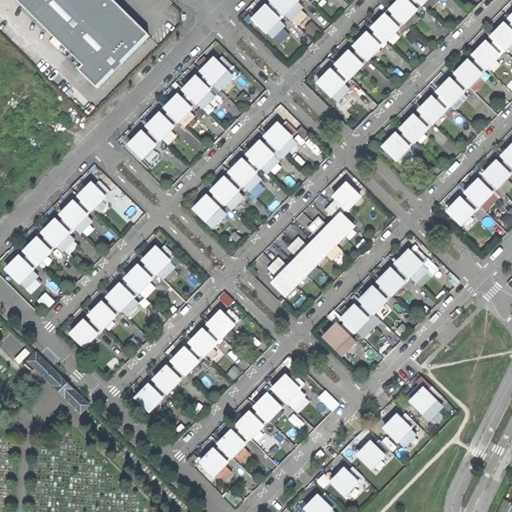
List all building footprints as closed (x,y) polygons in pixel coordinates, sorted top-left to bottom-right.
[(18,0),(85,66),(80,71),(98,89),(150,37),(112,0),(18,0)] [(274,0),(272,3),(286,18),(288,16),(300,4),(301,3),(298,0),(274,0)] [(402,0),(398,4),(391,11),(406,26),(407,25),(418,15),(421,12),(408,0),(402,0)] [(415,0),(424,8),(425,7),(432,0),(415,0)] [(442,2),(439,0),(432,0),(425,7),(431,13),(442,2)] [(306,9),(300,4),(288,16),(293,21),(306,9)] [(261,14),(254,21),(269,36),(270,35),(283,22),(268,6),(261,14)] [(379,23),(373,29),(388,44),(391,41),(400,33),(402,30),(387,15),(379,23)] [(422,19),(418,15),(407,25),(412,30),(422,19)] [(306,28),(315,37),(322,30),(314,21),(306,28)] [(287,27),(283,22),(270,35),(275,39),(287,27)] [(492,38),(506,53),(511,47),(511,29),(507,24),(499,31),(492,38)] [(362,40),(355,48),(370,63),(373,60),(381,51),(384,48),(369,33),(362,40)] [(403,36),(400,33),(391,41),(394,45),(403,36)] [(474,57),(489,71),(503,57),(489,42),(481,50),(474,57)] [(344,59),(337,66),(352,81),(366,66),(351,51),(344,59)] [(385,54),(381,51),(373,60),(376,63),(385,54)] [(208,67),(202,73),(216,87),(231,73),(217,58),(208,67)] [(456,75),(471,90),(485,75),(471,61),(464,67),(456,75)] [(326,78),(319,85),(334,100),(335,99),(347,86),(348,85),(333,70),(326,78)] [(236,78),(231,73),(216,87),(222,92),(236,78)] [(190,85),(184,91),(199,106),(200,105),(213,93),(214,92),(198,77),(190,85)] [(438,93),(453,108),(454,107),(466,96),(467,94),(453,79),(445,86),(438,93)] [(352,91),(347,86),(335,99),(340,103),(352,91)] [(217,97),(213,93),(200,105),(205,110),(217,97)] [(173,103),(166,110),(180,125),(195,111),(181,96),(173,103)] [(470,99),(466,96),(454,107),(458,111),(470,99)] [(420,112),(435,127),(449,113),(434,98),(428,104),(420,112)] [(155,122),(149,128),(163,143),(177,129),(163,114),(155,122)] [(409,123),(402,130),(417,145),(421,141),(426,136),(431,131),(417,116),(409,123)] [(289,123),(284,127),(294,137),(299,133),(289,123)] [(266,138),(281,153),(282,152),(295,139),(294,137),(284,127),(280,124),(272,131),(266,138)] [(138,139),(130,147),(145,162),(160,148),(145,132),(138,139)] [(391,141),(384,148),(398,164),(399,163),(412,150),(413,150),(398,134),(391,141)] [(299,144),(295,139),(282,152),(287,157),(299,144)] [(248,156),(263,171),(264,170),(277,158),(278,157),(263,141),(256,149),(248,156)] [(502,158),(511,167),(511,147),(510,150),(502,158)] [(417,156),(412,150),(399,163),(404,168),(417,156)] [(282,163),(277,158),(264,170),(269,175),(282,163)] [(230,174),(246,189),(247,188),(259,176),(260,175),(245,160),(238,167),(230,174)] [(484,176),(499,191),(500,190),(510,180),(511,177),(511,173),(499,161),(491,169),(484,176)] [(264,180),(259,176),(247,188),(251,193),(264,180)] [(213,192),(228,207),(229,206),(241,194),(242,193),(227,178),(221,185),(213,192)] [(474,187),(467,194),(482,209),(485,206),(491,199),(496,195),(481,180),(474,187)] [(511,190),(511,182),(510,180),(500,190),(506,196),(511,190)] [(80,198),(95,213),(109,198),(98,187),(94,183),(87,191),(80,198)] [(102,183),(98,187),(109,198),(113,193),(102,183)] [(347,211),(350,213),(364,199),(349,184),(340,193),(335,198),(337,201),(347,211)] [(246,198),(241,194),(229,206),(233,211),(246,198)] [(202,203),(195,210),(209,224),(223,210),(209,196),(202,203)] [(456,206),(449,213),(463,228),(466,225),(473,217),(478,213),(463,198),(456,206)] [(496,204),(491,199),(485,206),(489,210),(496,204)] [(337,201),(332,205),(343,215),(343,214),(347,211),(337,201)] [(68,209),(61,216),(77,232),(78,230),(90,218),(91,217),(76,202),(68,209)] [(327,211),(337,221),(343,215),(332,205),(330,208),(327,211)] [(229,216),(223,210),(209,224),(214,230),(229,216)] [(358,229),(343,214),(343,215),(337,221),(333,225),(347,239),(358,229)] [(477,221),(473,217),(466,225),(470,228),(477,221)] [(95,223),(90,218),(78,230),(83,235),(95,223)] [(318,220),(315,223),(325,233),(330,228),(321,218),(318,220)] [(51,227),(44,234),(59,249),(60,249),(72,236),(73,235),(58,220),(51,227)] [(309,229),(319,239),(325,233),(315,223),(312,226),(309,229)] [(330,228),(325,233),(339,247),(347,239),(333,225),(330,228)] [(319,239),(315,243),(329,257),(339,247),(325,233),(319,239)] [(78,241),(72,236),(60,249),(65,254),(78,241)] [(25,253),(40,268),(55,253),(40,238),(33,245),(25,253)] [(298,241),(295,244),(304,254),(310,248),(300,238),(298,241)] [(310,248),(304,254),(319,268),(329,257),(315,243),(310,248)] [(290,249),(299,259),(304,254),(295,244),(292,246),(290,249)] [(167,246),(162,251),(172,261),(177,257),(167,246)] [(144,262),(159,277),(160,276),(173,263),(174,263),(172,261),(162,251),(159,248),(151,256),(144,262)] [(419,250),(415,254),(426,265),(430,260),(419,250)] [(396,265),(412,281),(413,280),(426,267),(427,266),(426,265),(415,254),(411,251),(402,260),(396,265)] [(299,259),(295,263),(310,277),(319,268),(304,254),(299,259)] [(15,264),(7,271),(23,287),(24,285),(37,273),(22,257),(15,264)] [(278,261),(275,264),(285,273),(290,268),(281,258),(278,261)] [(178,269),(173,263),(160,276),(166,281),(178,269)] [(290,268),(285,273),(299,288),(310,277),(295,263),(290,268)] [(269,270),(279,280),(285,273),(275,264),(272,267),(269,270)] [(126,280),(141,295),(142,293),(152,284),(155,281),(140,266),(132,274),(126,280)] [(430,272),(426,267),(413,280),(418,284),(430,272)] [(378,283),(394,299),(397,296),(406,288),(409,285),(393,269),(385,276),(378,283)] [(42,278),(37,273),(24,285),(29,290),(42,278)] [(274,284),(288,298),(299,288),(285,273),(279,280),(274,284)] [(115,292),(108,299),(123,313),(124,313),(136,300),(137,299),(122,284),(115,292)] [(157,289),(152,284),(142,293),(148,299),(157,289)] [(367,295),(361,302),(376,317),(377,316),(388,305),(390,303),(375,288),(367,295)] [(408,290),(406,288),(397,296),(399,299),(408,290)] [(141,304),(136,300),(124,313),(128,317),(141,304)] [(97,310),(90,317),(105,332),(119,317),(104,302),(97,310)] [(393,311),(388,305),(377,316),(382,321),(393,311)] [(342,320),(358,336),(372,321),(357,306),(349,313),(342,320)] [(232,311),(227,315),(237,326),(242,321),(232,311)] [(209,326),(224,341),(228,338),(234,331),(239,327),(237,326),(227,315),(224,312),(216,319),(209,326)] [(79,328),(72,335),(87,351),(102,337),(86,321),(79,328)] [(331,332),(324,339),(338,352),(353,338),(339,324),(331,332)] [(190,344),(205,359),(209,355),(216,349),(221,344),(206,329),(198,337),(190,344)] [(238,335),(234,331),(228,338),(232,342),(238,335)] [(359,344),(353,338),(338,352),(344,358),(359,344)] [(179,356),(173,363),(188,378),(191,375),(198,368),(203,363),(187,348),(179,356)] [(220,353),(216,349),(209,355),(214,360),(220,353)] [(83,415),(91,407),(70,386),(68,384),(39,355),(31,362),(62,394),(83,415)] [(115,368),(122,362),(116,356),(110,363),(115,368)] [(162,374),(155,381),(170,396),(184,382),(169,367),(162,374)] [(203,372),(198,368),(191,375),(196,379),(203,372)] [(297,375),(292,380),(302,390),(307,385),(297,375)] [(274,390),(289,405),(290,404),(303,392),(303,391),(302,390),(292,380),(288,376),(281,383),(274,390)] [(145,392),(137,400),(152,415),(167,400),(152,385),(145,392)] [(434,387),(429,392),(440,402),(445,398),(434,387)] [(418,397),(411,403),(425,417),(440,402),(429,392),(426,388),(418,397)] [(308,397),(303,392),(290,404),(295,410),(308,397)] [(262,402),(256,409),(271,424),(275,421),(281,415),(286,410),(270,394),(262,402)] [(446,408),(440,402),(425,417),(431,423),(446,408)] [(245,419),(237,427),(253,442),(268,428),(252,412),(245,419)] [(407,414),(403,419),(413,429),(418,425),(407,414)] [(285,419),(281,415),(275,421),(279,425),(285,419)] [(391,424),(385,430),(400,445),(401,444),(414,432),(414,431),(413,429),(403,419),(399,416),(391,424)] [(226,438),(219,445),(235,461),(237,458),(246,449),(250,446),(234,431),(226,438)] [(418,436),(414,432),(401,444),(406,449),(418,436)] [(381,441),(377,445),(387,456),(392,451),(381,441)] [(358,457),(374,473),(377,470),(385,462),(389,458),(387,456),(377,445),(373,442),(365,450),(358,457)] [(209,456),(201,464),(217,479),(220,476),(228,468),(232,464),(216,449),(209,456)] [(252,455),(246,449),(237,458),(243,465),(252,455)] [(389,467),(385,462),(377,470),(381,474),(389,467)] [(355,467),(350,472),(360,482),(365,477),(355,467)] [(234,473),(228,468),(220,476),(226,482),(234,473)] [(339,477),(332,484),(347,498),(348,497),(357,488),(362,483),(360,482),(350,472),(346,469),(339,477)] [(361,491),(357,488),(348,497),(352,501),(361,491)] [(328,494),(323,499),(334,510),(339,505),(328,494)] [(312,504),(306,510),(307,511),(334,511),(336,511),(334,510),(323,499),(320,496),(312,504)]
